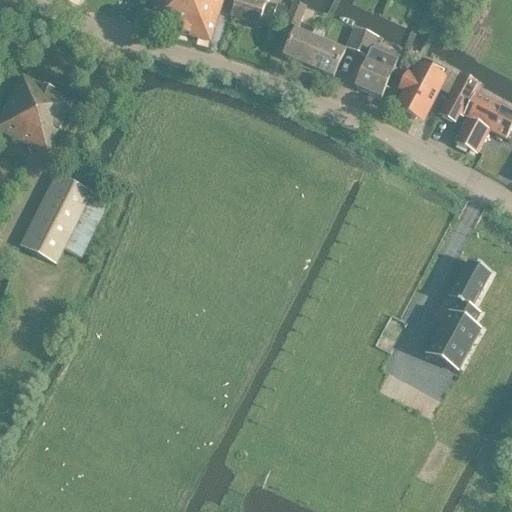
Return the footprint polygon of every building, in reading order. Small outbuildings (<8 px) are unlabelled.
[(207,41),(209,42),(221,0),(157,0),(150,24),(207,41)] [(235,0),(230,16),(257,25),(264,2),(257,0),(235,0)] [(284,23),(295,28),(304,8),(294,3),(284,23)] [(277,5),(272,21),(283,24),(288,8),(277,5)] [(283,57),(308,68),(319,42),(320,42),(325,32),(315,27),(310,38),(294,31),(283,57)] [(346,48),(368,58),(355,88),(380,99),(398,57),(374,47),(377,38),(354,28),(346,48)] [(319,42),(308,68),(333,78),(344,52),(320,42),(319,42)] [(398,106),(403,109),(402,113),(415,119),(416,116),(422,119),(437,90),(448,95),(459,74),(434,61),(428,72),(418,67),(412,79),(408,77),(401,90),(405,92),(398,106)] [(455,124),(459,116),(466,120),(454,143),(476,155),(488,131),(505,140),(511,126),(511,111),(476,93),(480,86),(459,75),(441,107),(437,115),(455,124)] [(0,119),(0,129),(11,135),(9,137),(47,156),(74,103),(22,76),(0,119)] [(110,204),(91,194),(56,176),(20,248),(55,266),(63,250),(82,259),(110,204)] [(490,274),(469,263),(449,300),(458,304),(452,315),(448,313),(426,355),(457,372),(480,330),(472,326),(478,314),(471,310),(490,274)]
